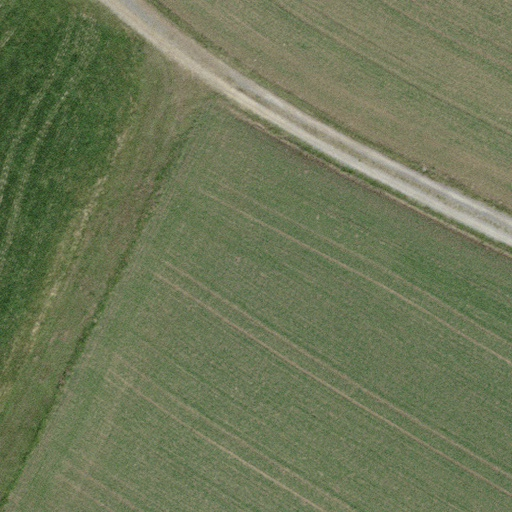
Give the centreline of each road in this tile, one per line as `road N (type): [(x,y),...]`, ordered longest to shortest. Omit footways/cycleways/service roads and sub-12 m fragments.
road 1 (track): [(128,0),(199,64),(511,228)]
road 2 (track): [(0,427),(199,64)]
